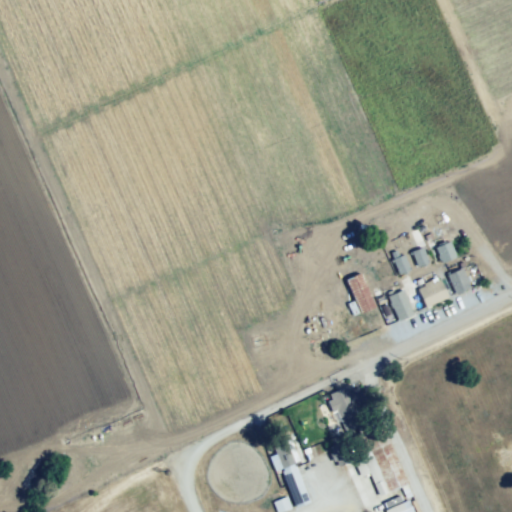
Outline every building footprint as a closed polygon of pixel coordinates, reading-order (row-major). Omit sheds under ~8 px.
[(456,260),(441,266),(433,248),(449,242),(456,260)] [(428,262),(415,268),(409,255),(422,250),(428,262)] [(392,260),(402,256),(408,270),(398,274),(392,260)] [(462,267),(471,286),(454,293),(446,274),(462,267)] [(372,304),(357,310),(345,282),(360,276),(372,304)] [(426,310),(417,292),(438,282),(446,300),(426,310)] [(402,289),(413,315),(396,322),(385,296),(402,289)] [(330,427),(316,393),(343,382),(357,416),(330,427)] [(408,487),(391,494),(366,436),(383,429),(408,487)] [(349,461),(343,441),(328,446),(333,466),(349,461)] [(308,503),(297,507),(282,471),(293,466),(308,503)] [(286,511),(274,511),(271,504),(284,498),(289,511),(286,511)] [(384,511),(407,502),(411,511),(384,511)]
